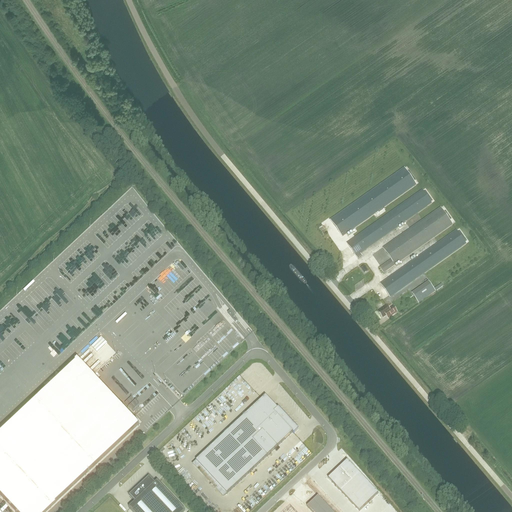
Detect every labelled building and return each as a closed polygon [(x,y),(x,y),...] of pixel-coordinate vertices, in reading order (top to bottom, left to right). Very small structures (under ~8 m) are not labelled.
[(404,168),(330,220),(342,237),(416,185),(404,168)] [(360,253),(405,222),(432,203),(422,190),(347,243),(356,256),(358,259),(362,256),(360,253)] [(453,224),(450,220),(444,212),(441,207),(383,248),(391,260),(379,268),(383,274),(453,224)] [(456,230),(430,249),(380,284),(390,297),(466,244),(456,230)] [(435,291),(429,283),(413,295),(419,303),(435,291)] [(388,319),(392,315),(397,312),(393,306),(389,309),(387,306),(378,312),(383,318),(386,316),(388,319)] [(227,313),(231,317),(235,322),(238,320),(234,315),(230,311),(227,313)] [(61,374),(58,377),(34,399),(33,400),(0,431),(0,496),(14,511),(46,511),(80,481),(95,466),(139,425),(78,359),(61,374)] [(266,396),(196,461),(227,494),(293,433),(294,434),(299,429),(278,407),(277,408),(266,396)] [(136,401),(129,408),(133,412),(140,406),(136,401)] [(347,461),(328,479),(359,511),(378,494),(347,461)] [(136,502),(129,508),(132,511),(183,511),(185,511),(157,481),(155,484),(149,478),(130,496),(136,502)] [(311,511),(320,511),(327,506),(318,497),(307,507),(311,511)]
